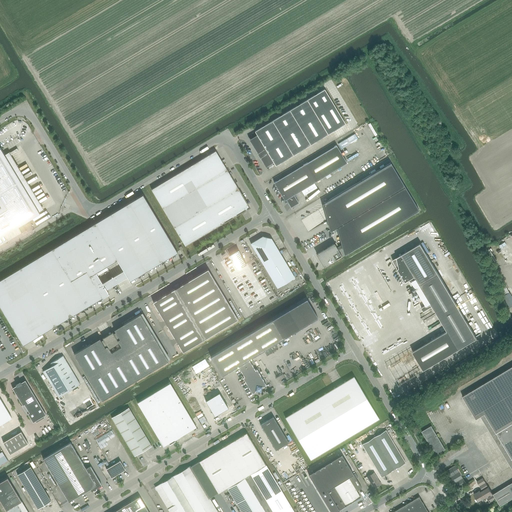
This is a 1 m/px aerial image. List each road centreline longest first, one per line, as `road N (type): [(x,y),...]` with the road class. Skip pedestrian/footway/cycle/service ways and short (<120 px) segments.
road 1 (unclassified): [(272,212),(231,142),(221,139),(88,208),(31,116),(16,111),(0,120)]
road 2 (unclassified): [(0,376),(272,212)]
road 3 (unclassified): [(84,511),(354,349)]
road 4 (unclassified): [(272,212),(354,349)]
road 5 (unclassified): [(511,331),(388,404)]
